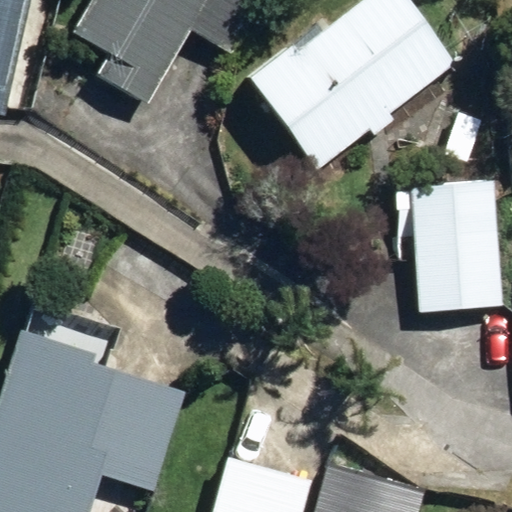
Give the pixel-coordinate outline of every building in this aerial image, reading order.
[(0,0),(0,88),(8,90),(26,0),(0,0)] [(100,75),(149,103),(192,28),(232,51),(261,0),(94,0),(76,32),(112,53),(100,75)] [(251,79),(319,171),(372,130),(376,136),(397,120),(393,113),(454,67),(404,0),(365,0),(300,49),(297,45),(251,79)] [(427,146),(466,157),(477,119),(438,106),(427,146)] [(414,186),(423,310),(502,306),(495,180),(414,186)] [(0,404),(0,511),(91,511),(104,475),(152,491),(185,391),(95,362),(96,355),(23,332),(0,404)] [(213,511),(304,511),(313,483),(230,458),(213,511)] [(319,511),(419,511),(425,492),(332,466),(319,511)]
